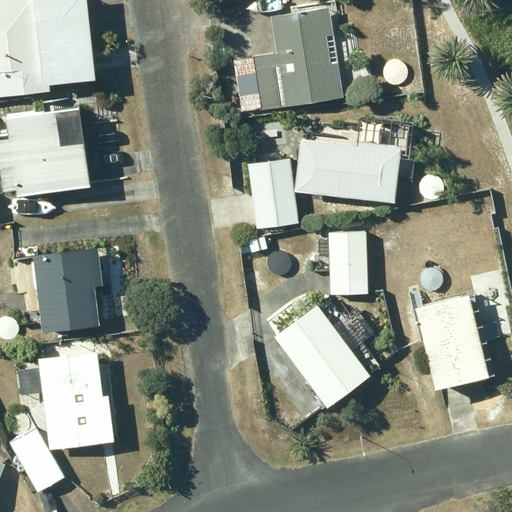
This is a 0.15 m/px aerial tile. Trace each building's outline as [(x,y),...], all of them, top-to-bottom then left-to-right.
[(49,80),(94,75),(87,0),(0,0),(0,93),(50,89),(49,80)] [(277,51),(233,57),(240,109),(342,94),(329,4),(271,13),(277,51)] [(43,103),(44,107),(5,113),(8,137),(0,137),(0,170),(1,179),(15,177),(17,193),(89,182),(81,123),(115,118),(114,106),(96,108),(94,95),(43,103)] [(295,187),(394,198),(400,142),(360,137),(359,141),(301,134),(295,187)] [(290,154),(247,160),(256,227),(298,221),(290,154)] [(328,230),(330,290),(367,290),(366,230),(328,230)] [(301,236),(298,241),(300,247),(305,250),(310,248),(313,243),(312,237),(307,234),(301,236)] [(263,235),(248,239),(251,249),(266,245),(263,235)] [(100,323),(95,283),(109,282),(104,244),(33,253),(33,258),(27,259),(31,286),(37,286),(42,330),(100,323)] [(491,371),(484,338),(498,335),(494,320),(480,323),(473,290),(421,302),(418,289),(409,291),(412,306),(416,305),(435,385),(491,371)] [(278,332),(275,334),(327,404),(370,372),(333,322),(342,315),(328,295),(302,314),(293,302),(269,320),(278,332)] [(37,355),(49,446),(114,438),(108,392),(102,393),(96,348),(37,355)] [(9,441),(37,490),(64,475),(36,426),(9,441)]
